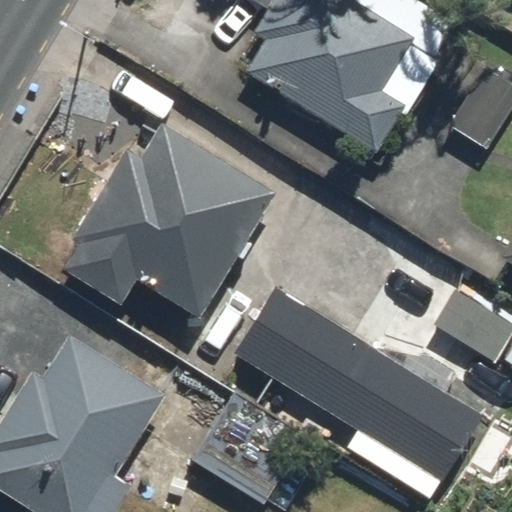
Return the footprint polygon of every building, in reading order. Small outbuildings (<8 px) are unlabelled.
[(270,0),(257,23),(270,31),(250,63),(385,148),(450,46),(413,23),(426,0),(270,0)] [(511,110),(511,72),(491,61),(457,121),(494,142),(511,110)] [(142,275),(207,312),(283,182),(146,103),(65,257),(130,295),(142,275)] [(270,278),(228,357),(241,365),(452,478),(492,404),(362,330),(270,278)] [(116,511),(136,477),(122,469),(173,379),(74,322),(52,359),(38,351),(0,417),(0,482),(52,511),(116,511)] [(274,511),(282,511),(302,479),(290,472),(316,428),(239,383),(192,463),(274,511)]
